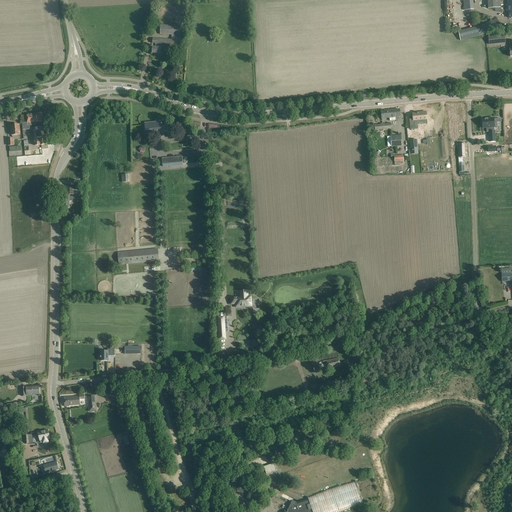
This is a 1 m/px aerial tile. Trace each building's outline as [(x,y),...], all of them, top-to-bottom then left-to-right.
[(474,10),(472,0),(463,0),(464,8),(463,8),(463,10),(474,10)] [(487,0),(488,9),(500,8),(499,0),(487,0)] [(457,28),(458,37),(481,35),(500,27),(497,19),(478,27),(457,28)] [(160,25),(160,34),(172,35),(177,35),(177,40),(180,40),(180,35),(181,35),(181,30),(181,26),(165,25),(160,25)] [(504,35),(488,37),(489,44),(505,43),(504,35)] [(152,47),(152,53),(161,54),(161,48),(161,44),(180,45),(180,41),(180,40),(177,40),(172,40),(153,39),(152,43),(155,43),(155,47),(152,47)] [(389,118),(390,121),(395,120),(399,120),(399,116),(400,116),(400,114),(399,109),(381,112),(382,117),(382,118),(389,118)] [(413,113),(413,118),(414,126),(411,126),(410,126),(410,130),(418,129),(417,125),(417,122),(421,122),(427,122),(427,124),(426,112),(420,113),(415,113),(413,113)] [(453,119),(449,119),(450,127),(458,127),(463,127),(462,120),(463,120),(462,112),(453,112),(453,119)] [(45,145),(44,133),(44,128),(44,124),(43,124),(43,122),(43,121),(46,121),(45,113),(43,113),(42,113),(38,113),(37,114),(21,115),(23,130),(32,129),(32,123),(33,123),(34,129),(33,129),(34,135),(35,146),(45,145)] [(497,119),(494,119),(494,118),(493,118),(493,119),(482,119),(482,128),(486,128),(487,132),(489,132),(490,142),(495,141),(494,131),(494,127),(497,127),(497,123),(497,119)] [(162,129),(162,122),(145,123),(146,131),(153,130),(153,133),(153,137),(157,136),(156,133),(159,133),(159,136),(163,136),(163,132),(162,132),(162,129)] [(20,135),(19,125),(11,125),(12,135),(20,135)] [(402,146),(401,135),(391,136),(391,147),(402,146)] [(413,140),(409,140),(409,143),(410,150),(418,149),(417,139),(413,140)] [(465,143),(457,144),(458,158),(466,157),(465,148),(465,143)] [(183,166),(182,156),(162,158),(163,168),(183,166)] [(130,182),(130,174),(121,175),(122,183),(130,182)] [(72,187),(67,187),(67,195),(72,195),(77,195),(77,187),(72,187)] [(68,197),(63,196),(63,207),(69,207),(69,201),(73,201),(73,197),(68,197)] [(159,261),(158,249),(118,253),(119,265),(159,261)] [(511,281),(511,280),(511,274),(502,274),(502,282),(511,281)] [(236,298),(231,298),(231,304),(237,304),(237,307),(241,307),(241,304),(245,304),(245,306),(251,306),(251,298),(248,299),(247,299),(247,295),(240,295),(240,297),(239,297),(239,299),(236,299),(236,298)] [(248,326),(241,327),(242,345),(249,344),(248,326)] [(125,355),(142,354),(141,346),(125,346),(125,347),(125,355)] [(115,347),(110,347),(110,349),(107,349),(107,351),(101,351),(101,361),(108,361),(108,356),(115,356),(115,347)] [(339,358),(323,361),(324,366),(327,365),(328,368),(340,366),(339,358)] [(323,383),(317,384),(318,388),(327,386),(325,379),(322,380),(323,383)] [(39,394),(38,386),(26,387),(21,388),(22,396),(26,396),(26,395),(39,394)] [(79,397),(64,398),(65,406),(69,406),(69,405),(78,405),(77,404),(80,404),(80,399),(85,399),(84,395),(79,395),(79,397)] [(97,411),(95,396),(88,397),(89,412),(97,411)] [(48,430),(38,433),(40,441),(43,440),(43,443),(48,442),(47,439),(50,438),(48,430)] [(133,442),(130,435),(123,437),(125,444),(133,442)] [(44,460),(32,463),(34,471),(40,469),(41,473),(46,472),(44,460)] [(57,462),(45,465),(47,472),(58,469),(57,465),(58,465),(57,462)] [(264,467),(266,474),(276,471),(274,463),(264,467)] [(363,503),(355,481),(308,497),(309,500),(297,504),(292,502),(286,511),(337,511),(363,503),(363,504),(363,503)]
